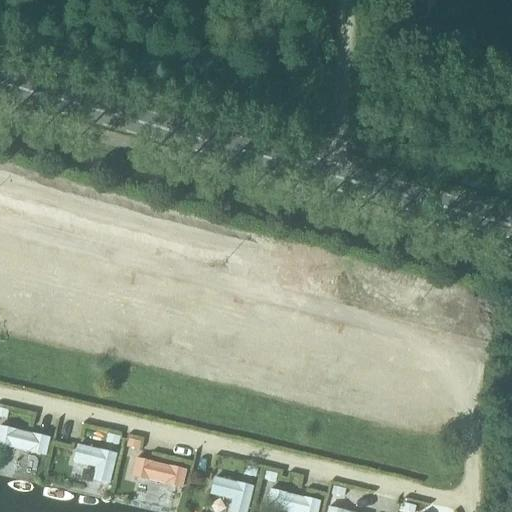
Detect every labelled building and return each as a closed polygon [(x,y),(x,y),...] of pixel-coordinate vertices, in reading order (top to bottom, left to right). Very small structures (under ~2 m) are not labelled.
[(0,442),(47,454),(51,435),(0,423),(0,442)] [(117,446),(119,438),(107,435),(105,443),(117,446)] [(138,450),(140,442),(127,439),(125,447),(138,450)] [(111,482),(119,452),(79,442),(75,460),(97,465),(94,477),(111,482)] [(184,486),(188,468),(137,456),(133,474),(184,486)] [(254,478),(256,470),(244,467),(242,475),(254,478)] [(275,483),(277,475),(264,472),(262,480),(275,483)] [(236,511),(248,511),(255,485),(216,475),(211,493),(234,498),(231,510),(236,511)] [(293,511),(319,511),(322,499),(272,487),(267,506),(293,511)] [(343,498),(345,490),(332,487),(330,495),(343,498)]
